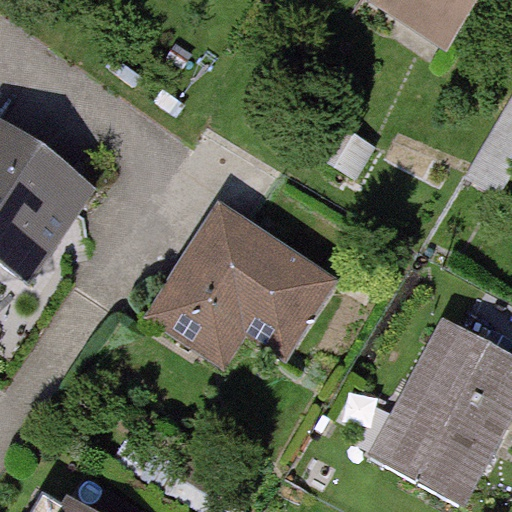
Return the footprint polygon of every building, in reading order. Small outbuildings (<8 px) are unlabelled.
[(369,0),(451,51),(483,0),(369,0)] [(511,162),(511,110),(470,182),(493,195),(511,162)] [(0,281),(38,306),(101,213),(0,144),(0,281)] [(169,329),(285,399),(351,289),(236,219),(169,329)] [(511,388),(511,362),(450,329),(409,402),(421,409),(388,469),(461,509),(501,438),(488,431),(511,388)]
